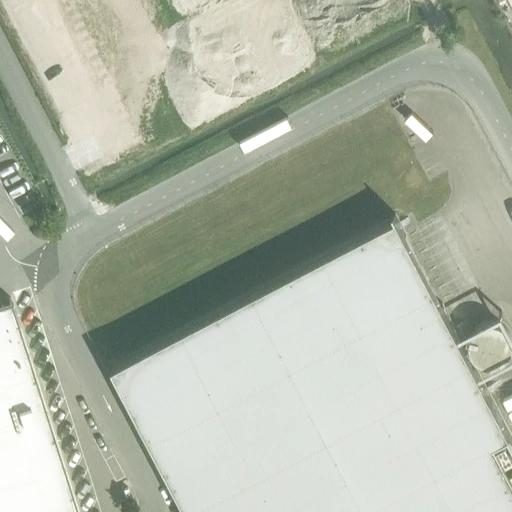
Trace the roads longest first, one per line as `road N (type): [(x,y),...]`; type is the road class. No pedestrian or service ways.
road 1 (unclassified): [(511,148),(474,79),(410,59),(88,238)]
road 2 (unclassified): [(88,238),(55,270),(52,307),(159,511)]
road 3 (unclassified): [(0,72),(88,238)]
